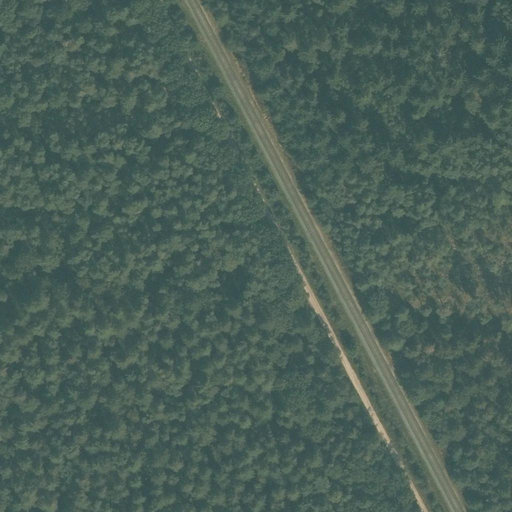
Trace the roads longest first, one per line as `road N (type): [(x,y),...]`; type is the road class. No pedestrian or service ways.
road 1 (track): [(153,0),(424,511)]
road 2 (track): [(327,511),(275,301),(0,263)]
road 3 (track): [(126,0),(0,32)]
